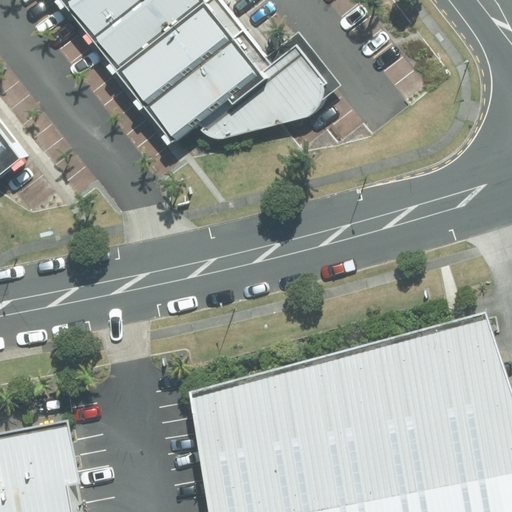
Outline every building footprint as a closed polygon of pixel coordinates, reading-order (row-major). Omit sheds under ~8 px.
[(103,43),(144,11),(134,0),(78,0),(72,5),(103,43)] [(157,0),(134,0),(144,11),(157,0)] [(215,0),(157,0),(144,11),(169,43),(218,3),(215,0)] [(244,35),(218,3),(169,43),(194,75),(244,35)] [(129,74),(169,43),(144,11),(103,43),(129,74)] [(221,108),(204,123),(215,137),(229,137),(313,117),(325,103),(346,87),(305,33),(265,61),(270,68),(221,108)] [(244,35),(194,75),(221,108),(270,68),(265,61),(244,35)] [(156,106),(194,75),(169,43),(129,74),(156,106)] [(204,123),(221,108),(194,75),(156,106),(183,139),(204,123)] [(0,125),(0,155),(14,144),(0,125)] [(200,413),(448,349),(459,409),(489,403),(511,511),(511,369),(491,311),(197,392),(200,413)] [(218,511),(511,511),(489,403),(459,409),(448,349),(200,413),(209,459),(218,511)] [(0,511),(90,511),(77,419),(0,434),(0,511)]
